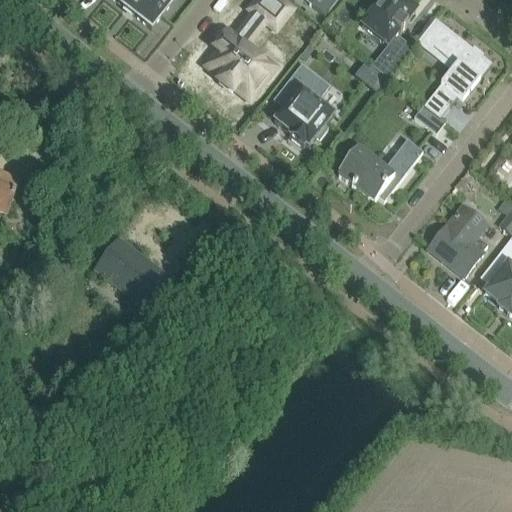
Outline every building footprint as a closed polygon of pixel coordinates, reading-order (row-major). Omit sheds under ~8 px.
[(110,0),(151,32),(175,2),(172,0),(110,0)] [(276,0),(259,0),(249,13),(272,31),(289,10),(276,0)] [(316,0),(310,8),(324,19),(339,0),(316,0)] [(384,0),(377,9),(362,29),(387,49),(390,51),(391,52),(385,60),(398,70),(413,51),(396,38),(398,36),(400,37),(407,28),(405,27),(415,14),(412,11),(406,6),(409,2),(405,0),(384,0)] [(435,23),(424,37),(425,38),(443,53),(438,59),(454,72),(433,99),(449,111),(457,101),(462,105),(464,102),(491,68),(482,60),(484,57),(473,49),(471,52),(435,23)] [(243,46),(253,33),(241,24),(231,36),(228,34),(214,51),(217,54),(205,69),(220,81),(218,84),(231,94),(234,91),(249,103),(274,71),(243,46)] [(333,119),(318,106),(330,90),(302,68),(279,97),(290,105),(274,125),(290,138),(289,139),(303,151),(305,149),(308,151),(316,140),(320,143),(328,132),(325,129),(333,119)] [(423,110),(414,121),(436,139),(445,127),(423,110)] [(357,152),(337,178),(352,189),(351,190),(354,192),(355,191),(368,202),(374,206),(378,202),(384,206),(415,165),(399,153),(384,173),(357,152)] [(19,184),(0,176),(0,214),(6,217),(19,184)] [(511,233),(511,212),(477,185),(461,203),(507,240),(511,233)] [(443,227),(424,251),(436,260),(433,263),(448,274),(450,271),(463,281),(465,278),(475,285),(506,245),(472,219),(458,238),(443,227)] [(148,313),(170,283),(117,243),(94,273),(148,313)] [(511,317),(511,271),(507,268),(505,270),(496,263),(481,283),(490,290),(485,296),(500,308),(498,310),(510,319),(511,317)]
